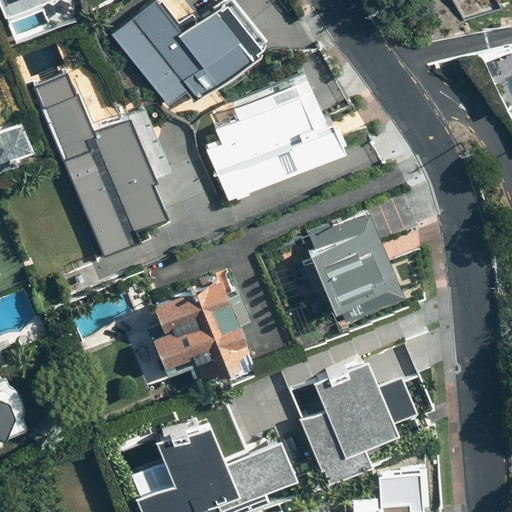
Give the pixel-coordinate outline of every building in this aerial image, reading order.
[(0,0),(0,4),(1,4),(5,13),(34,0),(0,0)] [(231,0),(208,0),(181,22),(163,0),(145,0),(110,29),(166,98),(185,82),(192,90),(260,35),(231,0)] [(164,207),(149,173),(155,170),(128,107),(91,123),(66,67),(31,82),(102,246),(136,231),(132,221),(164,207)] [(206,144),(228,193),(344,143),(330,112),(313,119),(297,84),(214,120),(222,137),(206,144)] [(0,155),(31,143),(21,116),(0,124),(0,155)] [(309,229),(314,241),(310,243),(335,300),(339,298),(345,313),(404,288),(367,204),(309,229)] [(163,358),(174,353),(178,365),(195,359),(199,368),(236,354),(232,344),(247,338),(220,268),(151,294),(163,326),(152,331),(163,358)] [(298,407),(325,468),(389,441),(382,424),(398,418),(393,407),(415,397),(399,360),(377,369),(366,344),(310,368),(322,396),(298,407)] [(0,425),(4,426),(12,403),(7,390),(0,387),(0,425)] [(134,479),(147,511),(160,511),(177,505),(179,511),(197,511),(265,485),(260,473),(292,461),(277,422),(225,442),(207,398),(149,421),(167,466),(134,479)] [(429,412),(390,428),(396,443),(435,428),(429,412)] [(427,503),(427,469),(404,468),(403,503),(427,503)] [(411,511),(412,507),(403,508),(403,500),(305,507),(305,511),(411,511)]
